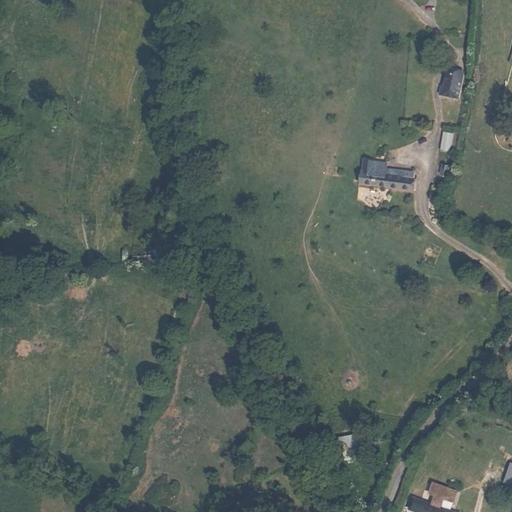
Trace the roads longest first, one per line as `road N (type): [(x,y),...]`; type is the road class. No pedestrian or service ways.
road 1 (unclassified): [(185,0),(171,63),(173,99),(201,207),(290,409),(352,511)]
road 2 (unclassified): [(386,511),(408,451),(511,340)]
